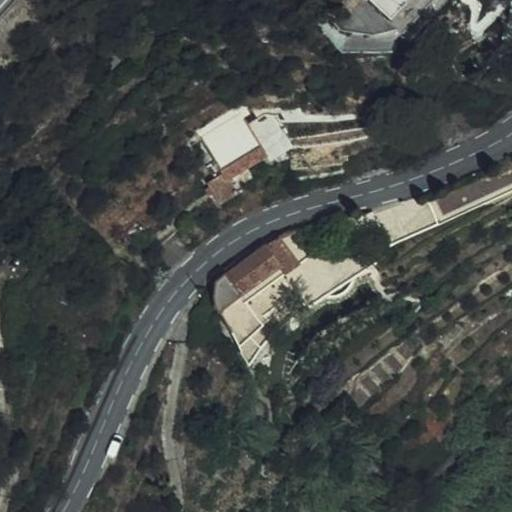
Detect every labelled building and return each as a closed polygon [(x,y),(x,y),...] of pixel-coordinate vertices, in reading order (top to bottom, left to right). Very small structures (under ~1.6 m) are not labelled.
[(189,15),(197,18),(205,22),(211,25),(216,14),(219,7),(215,5),(211,3),(203,0),(183,0),(182,2),(178,10),(189,15)] [(381,0),(358,0),(372,12),(386,25),(404,5),(409,0),(382,0),(381,0)] [(195,167),(191,171),(204,194),(222,183),(213,168),(246,149),(253,145),(249,138),(235,114),(233,115),(226,118),(217,124),(205,132),(211,142),(189,156),(195,167)] [(235,264),(232,260),(220,268),(224,274),(219,277),(216,279),(213,292),(215,304),(238,344),(237,347),(244,357),(245,359),(263,347),(253,331),(262,325),(257,319),(245,303),(297,263),(291,256),(292,254),(307,244),(293,225),(277,233),(235,264)] [(148,258),(146,267),(158,255),(166,246),(177,237),(166,239),(152,226),(134,246),(148,258)] [(291,256),(297,263),(311,251),(307,244),(292,254),(291,256)] [(214,338),(211,350),(224,354),(228,343),(214,338)]
